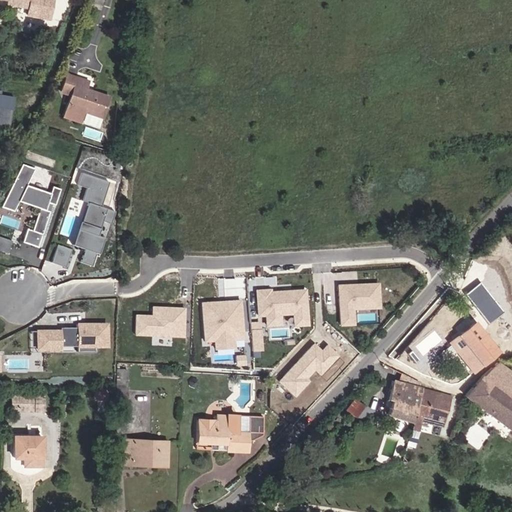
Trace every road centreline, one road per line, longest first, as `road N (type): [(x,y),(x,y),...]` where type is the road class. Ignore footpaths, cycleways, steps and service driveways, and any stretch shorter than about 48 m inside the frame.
road 1 (residential): [(124,286),(158,263),(383,253),(410,254),(445,274)]
road 2 (residential): [(214,511),(237,498),(445,274)]
